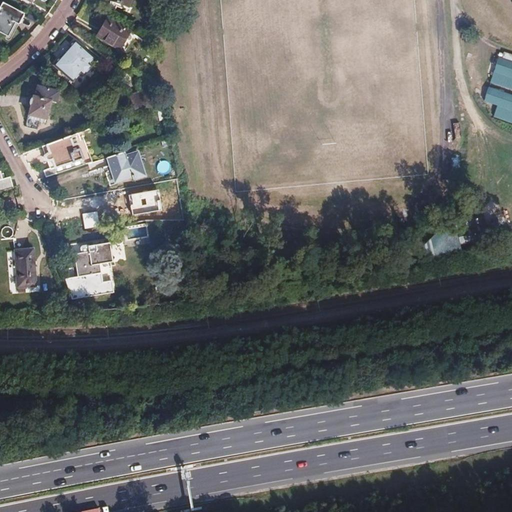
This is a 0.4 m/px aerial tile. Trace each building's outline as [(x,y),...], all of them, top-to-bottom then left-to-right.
[(103,0),(103,1),(126,10),(128,0),(103,0)] [(0,35),(5,38),(12,24),(15,26),(20,15),(0,4),(0,35)] [(94,39),(116,52),(126,35),(104,21),(94,39)] [(12,24),(5,38),(7,39),(15,26),(12,24)] [(126,35),(116,52),(120,54),(130,37),(126,35)] [(67,49),(59,59),(51,67),(70,86),(78,77),(80,79),(89,70),(86,67),(92,61),(72,44),(67,49)] [(56,56),(59,59),(67,49),(65,47),(56,56)] [(511,58),(501,53),(483,97),(498,104),(493,114),(511,122),(511,58)] [(31,97),(26,116),(43,121),(49,103),(54,104),(57,94),(37,88),(34,98),(31,97)] [(131,116),(146,111),(140,95),(126,100),(131,116)] [(78,135),(38,148),(41,158),(40,158),(42,164),(43,164),(46,171),(40,173),(42,179),(88,166),(85,157),(78,135)] [(122,159),(121,156),(102,162),(104,168),(100,170),(106,188),(112,186),(111,185),(126,180),(128,184),(142,180),(134,155),(122,159)] [(0,180),(0,191),(8,190),(5,179),(0,180)] [(177,210),(174,191),(158,194),(160,205),(165,204),(167,212),(177,210)] [(59,283),(66,303),(108,296),(106,284),(97,286),(96,277),(94,277),(93,269),(106,266),(104,247),(82,250),(83,256),(68,258),(72,281),(59,283)] [(29,250),(10,251),(13,289),(32,288),(29,250)]
